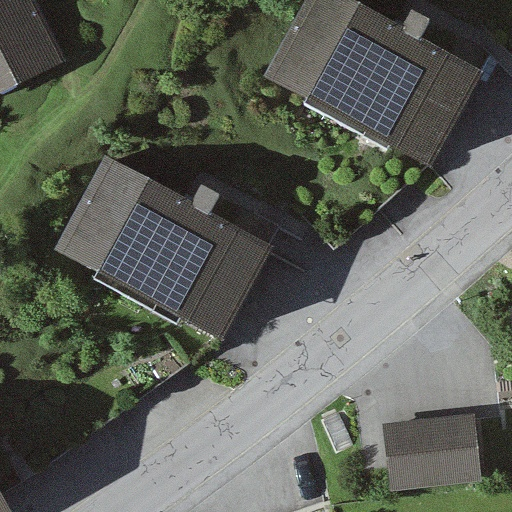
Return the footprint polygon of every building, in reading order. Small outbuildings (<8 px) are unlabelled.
[(0,0),(0,93),(60,63),(27,0),(0,0)] [(472,77),(324,0),(302,0),(252,95),(416,182),(472,77)] [(264,256),(96,159),(39,258),(207,354),(264,256)] [(511,305),(501,306),(511,407),(511,406),(511,305)] [(474,421),(384,430),(391,497),(481,487),(474,421)]
